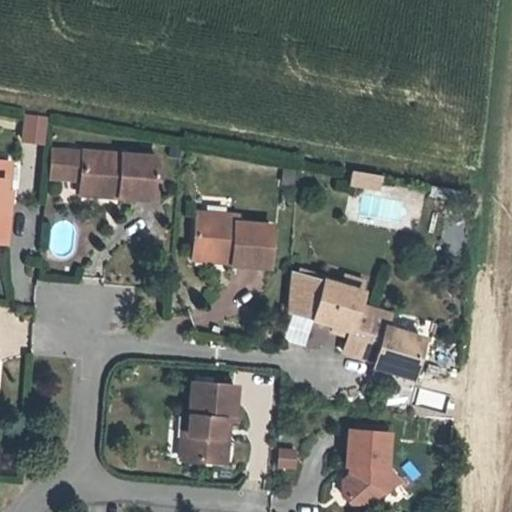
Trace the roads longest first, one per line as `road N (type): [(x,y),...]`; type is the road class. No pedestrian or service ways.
road 1 (residential): [(247,502),(79,488)]
road 2 (residential): [(94,342),(79,488)]
